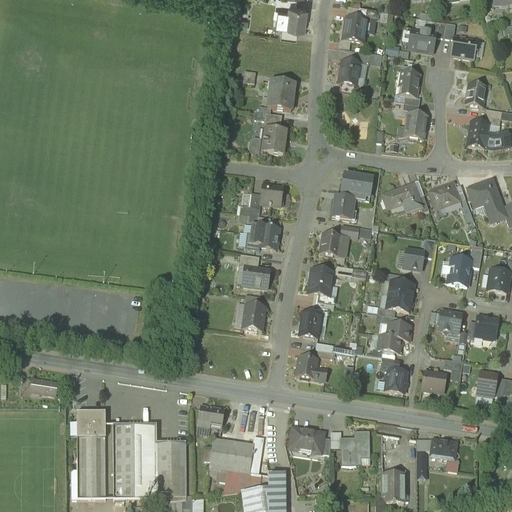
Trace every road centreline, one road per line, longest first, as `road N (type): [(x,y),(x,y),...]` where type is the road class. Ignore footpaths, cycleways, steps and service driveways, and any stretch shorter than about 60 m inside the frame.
road 1 (residential): [(268,395),(0,352)]
road 2 (residential): [(511,436),(268,395)]
road 3 (residential): [(310,181),(268,395)]
road 4 (residential): [(315,157),(511,166)]
road 5 (residential): [(324,0),(315,157)]
road 6 (residential): [(511,312),(439,300),(425,312),(417,359)]
